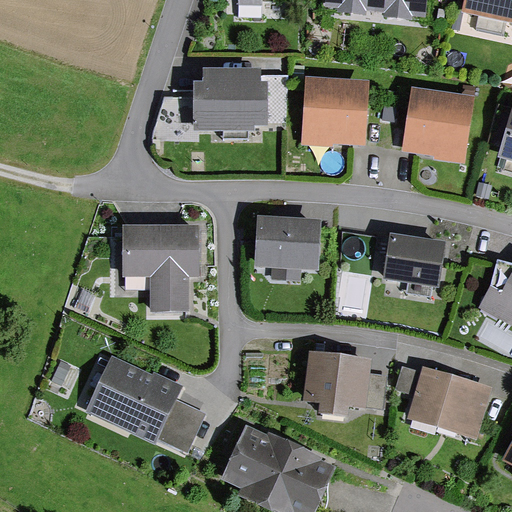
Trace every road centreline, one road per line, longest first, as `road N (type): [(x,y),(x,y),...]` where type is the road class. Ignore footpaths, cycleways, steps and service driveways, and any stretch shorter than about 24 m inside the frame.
road 1 (residential): [(228,191),(126,188),(178,0)]
road 2 (residential): [(511,226),(353,195),(228,191)]
road 3 (residential): [(233,330),(397,343)]
road 4 (residential): [(233,330),(228,191)]
road 5 (track): [(0,170),(126,188)]
